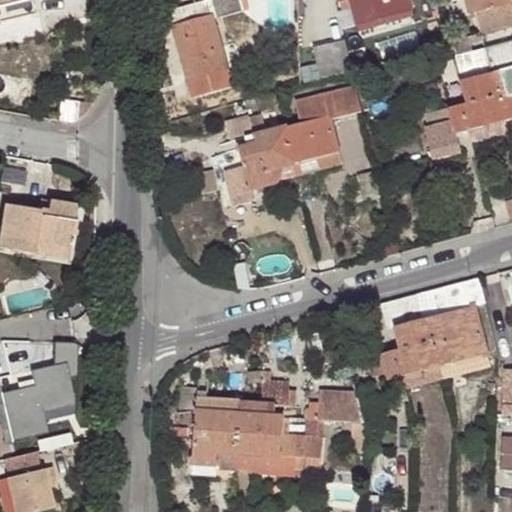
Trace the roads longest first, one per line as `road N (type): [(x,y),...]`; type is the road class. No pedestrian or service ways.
road 1 (unclassified): [(511,249),(126,339)]
road 2 (unclassified): [(125,148),(126,339)]
road 3 (unclassified): [(126,339),(118,511)]
road 4 (unclassified): [(125,6),(125,148)]
